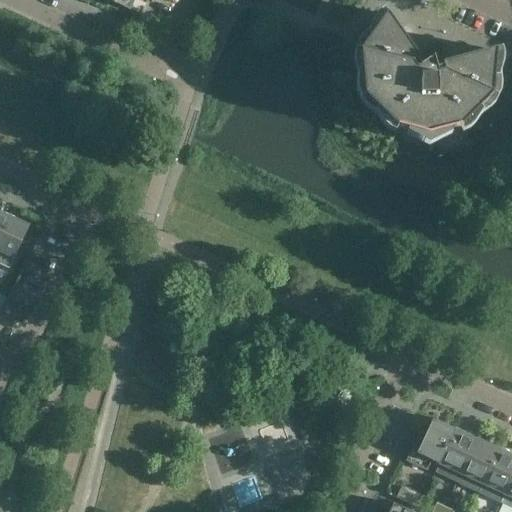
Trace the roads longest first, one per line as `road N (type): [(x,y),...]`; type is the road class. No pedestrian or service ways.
road 1 (residential): [(0,390),(86,204),(0,166)]
road 2 (residential): [(342,511),(409,360),(511,410)]
road 3 (residential): [(11,0),(153,63),(184,0)]
